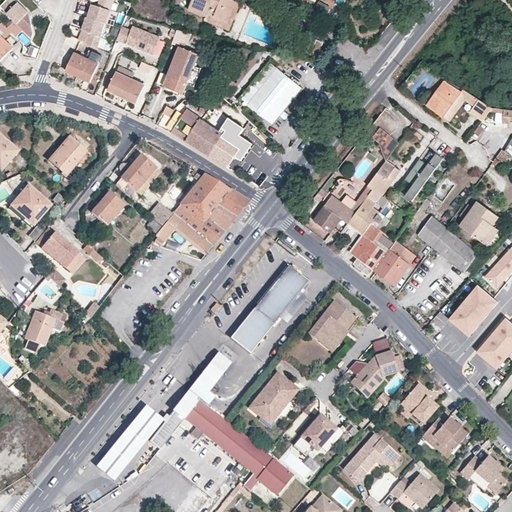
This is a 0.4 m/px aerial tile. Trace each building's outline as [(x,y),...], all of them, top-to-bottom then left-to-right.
[(33,32),(29,12),(16,0),(5,0),(0,6),(14,20),(23,29),(31,38),(33,32)] [(106,22),(113,0),(100,0),(98,6),(91,3),(87,16),(103,21),(106,22)] [(113,25),(121,0),(119,0),(113,0),(106,22),(113,25)] [(232,0),(192,0),(189,10),(206,17),(207,13),(228,21),(236,1),(232,0)] [(331,6),(321,0),(318,0),(315,7),(326,14),(331,6)] [(206,17),(205,20),(229,30),(240,3),(236,1),(228,21),(207,13),(206,17)] [(95,45),(103,21),(87,16),(85,15),(81,28),(88,31),(85,41),(95,45)] [(16,36),(23,29),(14,20),(8,27),(12,31),(16,36)] [(2,21),(0,23),(0,33),(5,38),(12,31),(8,27),(2,21)] [(162,37),(134,26),(132,31),(123,27),(118,39),(155,54),(162,37)] [(85,41),(88,31),(81,28),(77,39),(85,41)] [(187,43),(191,32),(176,28),(173,38),(181,40),(187,43)] [(0,33),(0,60),(14,47),(5,38),(0,33)] [(181,40),(173,59),(163,86),(182,93),(186,83),(193,65),(197,54),(186,49),(187,43),(181,40)] [(27,53),(35,56),(39,48),(30,44),(27,53)] [(74,51),(65,70),(89,81),(101,55),(88,48),(85,56),(74,51)] [(266,50),(257,48),(251,56),(257,61),(266,50)] [(139,68),(149,72),(152,66),(143,61),(139,68)] [(200,68),(193,65),(186,83),(193,86),(200,68)] [(133,79),(135,74),(119,66),(117,72),(133,79)] [(300,86),(274,66),(263,81),(289,101),(300,86)] [(117,72),(108,91),(137,103),(145,85),(133,79),(117,72)] [(289,101),(263,81),(246,103),(272,123),(278,115),(282,109),(289,101)] [(427,105),(444,118),(462,92),(444,81),(427,105)] [(464,90),(462,92),(444,118),(450,122),(466,99),(475,106),(479,100),(464,90)] [(493,108),(479,100),(475,106),(470,112),(483,121),(490,112),(493,108)] [(170,117),(175,110),(168,106),(164,113),(170,117)] [(288,113),(282,109),(278,115),(284,119),(288,113)] [(172,132),(186,141),(201,119),(187,110),(172,132)] [(511,110),(504,110),(504,113),(503,123),(511,124),(511,110)] [(228,117),(219,131),(223,133),(240,145),(234,155),(240,159),(252,142),(239,134),(243,127),(228,117)] [(201,119),(186,141),(209,155),(223,133),(219,131),(201,119)] [(386,161),(398,145),(378,130),(371,139),(379,145),(386,161)] [(419,141),(423,134),(415,130),(411,137),(419,141)] [(223,133),(209,155),(227,167),(234,155),(240,145),(223,133)] [(0,134),(0,167),(17,149),(0,134)] [(84,149),(68,134),(48,157),(64,172),(84,149)] [(154,166),(138,153),(118,176),(134,190),(154,166)] [(427,181),(443,160),(436,155),(427,166),(422,162),(415,172),(427,181)] [(415,172),(422,162),(419,160),(411,170),(415,172)] [(401,171),(386,161),(368,186),(373,190),(368,196),(377,204),(383,208),(388,200),(383,197),(380,194),(386,185),(389,187),(401,171)] [(427,181),(415,172),(411,170),(395,191),(411,203),(427,181)] [(198,181),(201,177),(196,173),(192,177),(198,181)] [(156,233),(164,240),(175,228),(205,254),(207,251),(209,248),(212,245),(201,236),(177,215),(203,181),(208,176),(207,175),(205,174),(201,177),(198,181),(195,185),(172,214),(167,220),(162,227),(156,233)] [(208,176),(203,181),(177,215),(201,236),(212,245),(224,230),(239,211),(248,201),(231,190),(208,176)] [(27,182),(12,200),(26,212),(24,215),(33,222),(50,202),(27,182)] [(389,187),(386,185),(380,194),(383,197),(389,187)] [(368,196),(373,190),(368,186),(362,194),(367,198),(368,196)] [(122,203),(107,190),(90,210),(94,213),(105,223),(122,203)] [(64,198),(57,192),(52,199),(59,204),(64,198)] [(341,202),(333,196),(313,222),(330,234),(342,220),(348,224),(367,198),(362,194),(351,209),(341,202)] [(356,202),(347,195),(341,202),(351,209),(356,202)] [(362,235),(372,223),(377,227),(381,221),(376,217),(380,212),(374,208),(377,204),(368,196),(367,198),(348,224),(362,235)] [(431,201),(427,198),(420,208),(425,211),(431,201)] [(12,200),(10,202),(24,215),(26,212),(12,200)] [(460,226),(481,242),(493,226),(500,217),(478,202),(460,226)] [(172,214),(160,203),(149,215),(152,218),(162,227),(167,220),(172,214)] [(387,253),(374,243),(377,239),(390,221),(380,212),(376,217),(381,221),(377,227),(372,223),(362,235),(350,252),(358,258),(354,264),(361,269),(369,276),(373,270),(375,271),(387,253)] [(101,228),(105,223),(94,213),(90,218),(101,228)] [(418,235),(432,247),(447,227),(433,215),(418,235)] [(152,218),(146,226),(156,234),(156,233),(162,227),(152,218)] [(35,242),(44,231),(38,226),(29,237),(35,242)] [(500,231),(493,226),(481,242),(488,247),(500,231)] [(34,243),(41,248),(54,232),(48,227),(44,231),(35,242),(34,243)] [(463,241),(447,227),(432,247),(448,260),(463,241)] [(41,248),(72,273),(85,257),(54,232),(41,248)] [(387,253),(390,249),(377,239),(374,243),(387,253)] [(404,247),(396,241),(390,249),(387,253),(375,271),(395,286),(409,266),(397,257),(404,247)] [(479,254),(463,241),(448,260),(464,274),(479,254)] [(90,256),(94,251),(87,244),(82,249),(90,256)] [(404,247),(397,257),(409,266),(417,256),(404,247)] [(511,247),(485,277),(497,288),(511,272),(511,247)] [(464,274),(470,279),(486,261),(479,254),(464,274)] [(292,268),(287,264),(229,337),(249,352),(279,315),(298,292),(301,288),(307,280),(296,271),(299,268),(295,265),(292,268)] [(54,268),(47,275),(58,286),(65,280),(54,268)] [(498,302),(478,285),(449,319),(470,336),(498,302)] [(300,293),(298,292),(279,315),(285,320),(304,297),(300,293)] [(93,301),(84,313),(89,318),(99,306),(93,301)] [(339,334),(336,331),(339,327),(344,331),(354,320),(352,318),(334,302),(306,336),(315,343),(317,340),(327,348),(339,334)] [(214,313),(219,306),(215,303),(210,309),(214,313)] [(47,315),(35,311),(24,338),(28,340),(25,348),(36,352),(40,344),(44,345),(51,328),(55,318),(59,320),(62,314),(50,309),(47,315)] [(65,315),(62,314),(59,320),(55,318),(51,328),(59,331),(65,315)] [(511,351),(511,322),(506,318),(477,352),(498,369),(511,351)] [(315,343),(328,354),(346,333),(344,331),(339,327),(336,331),(339,334),(327,348),(317,340),(315,343)] [(369,392),(381,378),(399,372),(399,370),(394,357),(392,352),(373,359),(355,380),(369,392)] [(219,383),(233,364),(219,354),(205,373),(219,383)] [(394,357),(399,370),(404,368),(400,355),(394,357)] [(355,380),(368,364),(355,364),(347,372),(355,380)] [(205,373),(199,381),(212,392),(219,383),(205,373)] [(278,413),(276,408),(282,401),(287,402),(296,391),(295,390),(284,391),(283,385),(285,382),(276,374),(249,408),(261,418),(264,415),(271,421),(278,413)] [(381,378),(369,392),(355,380),(350,385),(367,400),(384,381),(381,378)] [(194,388),(190,392),(208,407),(212,402),(216,395),(212,392),(199,381),(194,388)] [(284,391),(295,390),(285,382),(283,385),(284,391)] [(436,406),(427,399),(423,395),(426,393),(427,391),(418,384),(400,405),(404,409),(412,416),(421,423),(425,418),(436,406)] [(160,450),(185,418),(196,427),(199,430),(214,411),(208,407),(190,392),(180,405),(150,443),(160,450)] [(384,408),(390,401),(383,394),(377,401),(384,408)] [(0,469),(36,436),(1,398),(0,399),(0,469)] [(276,408),(278,413),(287,402),(282,401),(276,408)] [(156,412),(146,404),(97,467),(105,474),(115,481),(164,418),(156,412)] [(404,409),(400,414),(408,421),(409,419),(412,416),(404,409)] [(232,412),(228,410),(214,411),(225,420),(232,412)] [(293,475),(266,454),(225,420),(214,411),(199,430),(204,433),(215,442),(253,473),(258,477),(256,479),(259,481),(277,496),(293,475)] [(268,425),(271,421),(264,415),(261,418),(268,425)] [(321,424),(321,416),(301,439),(310,446),(324,445),(337,430),(329,423),(321,424)] [(431,444),(436,439),(452,452),(466,434),(448,418),(444,423),(436,417),(431,422),(421,435),(431,444)] [(199,430),(196,427),(190,434),(198,440),(204,433),(199,430)] [(401,457),(375,435),(344,470),(355,480),(363,479),(368,474),(377,462),(381,457),(393,466),(401,457)] [(310,446),(301,439),(295,447),(307,457),(314,449),(310,446)] [(436,439),(431,444),(447,457),(452,452),(436,439)] [(488,456),(483,461),(475,454),(461,470),(464,473),(469,477),(475,470),(490,482),(488,485),(494,491),(496,492),(506,480),(498,474),(503,468),(488,456)] [(377,462),(380,465),(388,471),(393,466),(381,457),(377,462)] [(251,491),(259,481),(256,479),(258,477),(253,473),(243,485),(251,491)] [(438,490),(420,474),(408,488),(400,481),(391,492),(399,499),(404,493),(415,502),(423,508),(438,490)] [(250,498),(253,495),(238,483),(229,494),(234,498),(240,490),(250,498)] [(415,502),(404,493),(399,499),(410,508),(415,502)] [(322,495),(315,504),(324,511),(339,511),(340,511),(322,495)] [(463,511),(452,502),(443,511),(463,511)]
